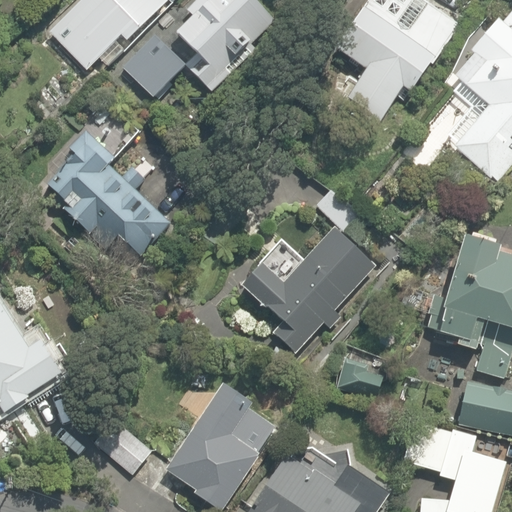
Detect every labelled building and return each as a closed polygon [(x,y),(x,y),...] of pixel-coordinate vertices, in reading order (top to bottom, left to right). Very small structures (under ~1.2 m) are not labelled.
[(127,41),(169,1),(168,0),(81,0),(49,32),(86,70),(99,58),(108,66),(125,50),(116,42),(122,36),(127,41)] [(460,25),(423,0),(368,0),(334,48),(366,69),(346,99),(381,122),(403,87),(411,92),(460,25)] [(511,6),(448,75),(511,124),(511,6)] [(120,263),(166,220),(111,161),(141,133),(113,103),(36,175),(120,263)] [(373,262),(332,227),(302,264),(287,257),(254,261),(238,291),(280,324),(267,334),(292,357),(373,262)] [(511,244),(453,235),(437,332),(455,335),(454,345),(475,348),(476,342),(479,320),(511,324),(511,244)] [(0,413),(53,377),(0,291),(0,413)] [(466,403),(511,411),(511,387),(507,387),(511,358),(511,343),(478,338),(478,342),(466,403)] [(216,511),(279,431),(217,383),(153,466),(212,511),(216,511)] [(414,465),(455,477),(448,498),(419,493),(415,511),(489,511),(504,462),(469,451),(475,434),(428,420),(414,465)] [(150,449),(117,422),(97,447),(130,473),(150,449)] [(248,511),(376,511),(391,492),(361,470),(344,493),(291,455),(248,511)]
